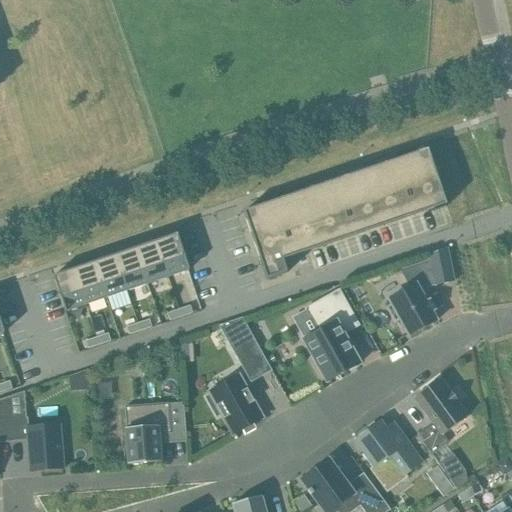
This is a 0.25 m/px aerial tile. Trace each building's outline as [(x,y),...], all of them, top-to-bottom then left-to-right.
[(282,261),(446,206),(427,150),(243,212),(266,281),(286,274),(282,261)] [(189,271),(176,235),(155,242),(167,278),(189,271)] [(167,278),(155,242),(135,249),(147,285),(167,278)] [(147,285),(135,249),(114,256),(126,292),(147,285)] [(394,323),(399,320),(408,337),(436,322),(431,313),(434,311),(429,301),(426,303),(419,290),(434,282),(435,286),(453,282),(446,249),(428,255),(429,262),(401,271),(410,288),(388,301),(390,305),(386,308),(394,323)] [(126,292),(114,256),(94,263),(106,299),(126,292)] [(106,299),(94,263),(73,270),(86,306),(106,299)] [(86,306),(73,270),(52,277),(64,313),(86,306)] [(357,326),(338,292),(306,310),(307,311),(293,319),(305,340),(304,341),(327,382),(358,365),(341,334),(357,326)] [(178,310),(181,317),(192,314),(189,306),(178,310)] [(170,321),(181,317),(178,310),(167,314),(170,321)] [(242,318),(220,326),(251,382),(271,370),(242,318)] [(137,324),(140,331),(151,327),(148,320),(137,324)] [(129,335),(140,331),(137,324),(126,327),(129,335)] [(97,338),(99,345),(110,341),(107,334),(97,338)] [(88,349),(99,345),(97,338),(85,341),(88,349)] [(221,414),(233,435),(262,419),(238,377),(209,393),(211,396),(206,398),(216,417),(221,414)] [(439,379),(413,398),(432,424),(416,435),(431,455),(448,443),(443,436),(467,418),(458,406),(460,405),(448,389),(447,390),(439,379)] [(0,384),(0,392),(0,393),(11,389),(9,382),(0,384)] [(14,442),(28,441),(31,473),(62,471),(59,425),(28,427),(27,418),(12,419),(10,397),(0,400),(0,443),(14,442)] [(127,466),(161,463),(159,435),(185,433),(183,403),(124,407),(126,429),(125,430),(126,449),(123,449),(124,462),(127,462),(127,466)] [(402,472),(405,476),(422,463),(392,424),(385,429),(380,423),(354,442),(373,467),(370,470),(382,487),(402,472)] [(511,466),(507,458),(496,465),(500,471),(507,473),(511,470),(511,466)] [(387,511),(390,510),(363,475),(347,487),(328,461),(301,481),(308,491),(307,492),(310,496),(311,495),(323,511),(330,511),(340,505),(345,511),(352,511),(360,507),(363,511),(387,511)] [(456,490),(461,486),(443,462),(438,465),(456,490)] [(445,478),(435,486),(443,497),(454,490),(445,478)] [(482,491),(477,484),(467,490),(472,497),(482,491)] [(472,497),(467,490),(458,496),(462,504),(472,497)] [(265,511),(262,497),(231,505),(232,511),(265,511)] [(502,502),(486,511),(508,511),(502,502)]
